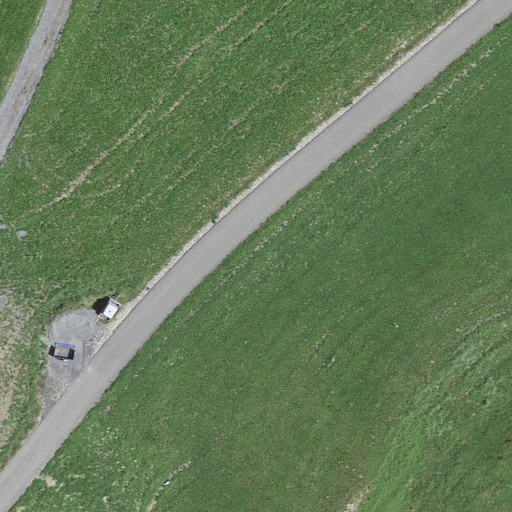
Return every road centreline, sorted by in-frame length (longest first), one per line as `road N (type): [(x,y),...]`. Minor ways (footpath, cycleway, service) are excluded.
road 1 (track): [(0,493),(163,298),(255,203),(487,0)]
road 2 (track): [(0,137),(62,0)]
